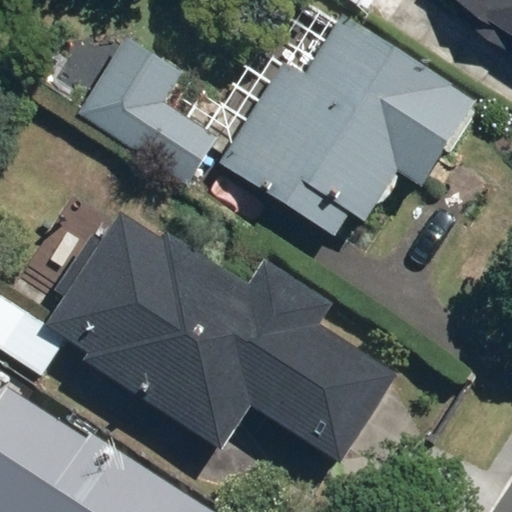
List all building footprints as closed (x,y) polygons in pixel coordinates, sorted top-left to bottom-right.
[(511,0),(480,0),(511,20),(511,0)] [(484,117),(346,31),(309,90),(285,76),(221,178),(339,251),(352,230),(369,241),(401,188),(429,205),(484,117)] [(132,43),(85,113),(196,188),(227,142),(172,106),(189,81),(132,43)] [(164,254),(122,227),(48,343),(90,370),(83,381),(226,472),(254,427),(267,435),(339,323),(268,277),(253,299),(169,246),(164,254)] [(0,316),(0,345),(40,371),(53,350),(0,316)] [(217,511),(63,414),(0,511),(217,511)]
